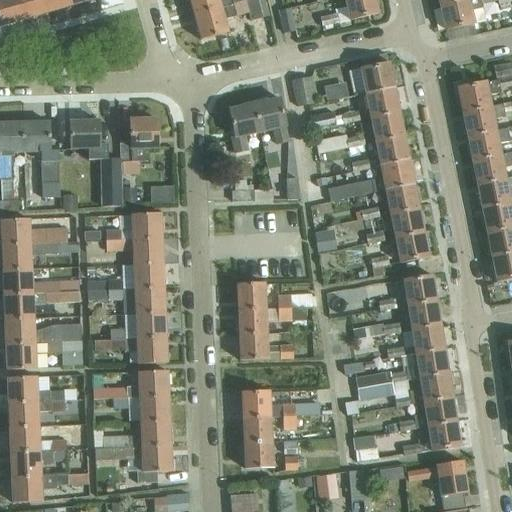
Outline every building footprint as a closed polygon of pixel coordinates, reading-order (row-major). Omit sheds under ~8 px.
[(0,0),(0,21),(2,28),(26,21),(19,0),(0,0)] [(19,0),(26,21),(49,14),(44,0),(19,0)] [(44,0),(49,14),(73,7),(70,0),(44,0)] [(106,0),(110,9),(128,4),(126,0),(106,0)] [(189,0),(195,18),(258,0),(189,0)] [(266,0),(258,0),(195,18),(202,43),(230,35),(227,22),(251,16),(252,21),(270,16),(266,0)] [(375,0),(345,0),(347,9),(336,11),(337,16),(321,20),(323,28),(350,21),(351,22),(379,15),(375,0)] [(511,0),(468,0),(469,1),(441,8),(447,32),(475,25),(485,23),(482,10),(481,5),(498,1),(499,5),(511,2),(511,0)] [(279,12),(284,34),(296,32),(292,10),(279,12)] [(388,55),(365,60),(367,69),(390,64),(388,55)] [(360,97),(368,96),(396,90),(390,64),(367,69),(363,70),(363,71),(355,72),(360,97)] [(511,65),(494,69),(497,81),(511,78),(511,65)] [(292,81),(297,106),(315,102),(310,78),(292,81)] [(459,89),(464,114),(492,108),(490,98),(502,96),(501,91),(511,88),(511,80),(487,85),(487,84),(459,89)] [(368,96),(373,120),(400,114),(396,90),(368,96)] [(280,98),(254,104),(261,133),(273,131),(276,145),(288,142),(285,128),(286,127),(280,98)] [(492,108),(464,114),(469,138),(496,132),(494,120),(506,118),(505,114),(511,112),(511,102),(503,105),(492,108)] [(261,133),(254,104),(230,109),(237,138),(233,139),(236,154),(248,151),(245,137),(261,133)] [(335,112),(312,116),(314,129),(337,125),(338,126),(361,122),(359,112),(336,117),(335,112)] [(373,120),(378,144),(405,138),(400,114),(373,120)] [(131,142),(120,142),(120,164),(121,164),(122,176),(138,175),(138,163),(147,163),(147,150),(158,150),(157,120),(131,121),(131,142)] [(99,122),(70,122),(70,150),(88,150),(88,161),(99,161),(100,210),(121,209),(120,160),(108,161),(108,146),(100,146),(99,122)] [(50,123),(23,124),(24,154),(40,153),(42,186),(43,199),(61,198),(60,186),(59,151),(51,152),(50,123)] [(19,202),(13,202),(12,181),(14,181),(13,154),(24,154),(23,124),(0,124),(0,191),(0,203),(1,214),(19,214),(19,202)] [(469,138),(473,162),(501,156),(499,144),(511,142),(510,138),(511,137),(511,128),(496,132),(469,138)] [(316,143),(318,155),(365,146),(364,137),(347,140),(347,136),(316,143)] [(378,144),(382,169),(410,163),(405,138),(378,144)] [(473,162),(478,187),(506,181),(506,180),(503,168),(511,166),(511,153),(501,156),(473,162)] [(351,164),(353,173),(370,170),(368,161),(351,164)] [(387,191),(387,193),(415,187),(410,163),(382,169),(385,179),(329,190),(331,202),(387,191)] [(511,178),(506,180),(506,181),(478,187),(483,211),(511,205),(510,203),(508,192),(511,191),(511,178)] [(298,181),(288,182),(274,181),(274,193),(288,193),(288,202),(299,202),(298,181)] [(252,182),(233,182),(234,194),(233,194),(234,204),(254,203),(272,203),(272,191),(252,192),(252,182)] [(154,199),(174,199),(174,183),(154,183),(154,199)] [(387,193),(392,217),(420,211),(415,187),(387,193)] [(136,189),(123,190),(124,205),(136,204),(136,189)] [(76,197),(61,197),(62,211),(77,211),(76,197)] [(511,203),(510,203),(511,205),(483,211),(488,235),(511,230),(511,203)] [(361,212),(363,222),(380,218),(378,208),(361,212)] [(392,217),(397,240),(424,235),(420,211),(392,217)] [(132,231),(107,232),(107,243),(163,241),(161,215),(132,216),(132,231)] [(1,222),(2,247),(31,246),(31,247),(56,246),(68,245),(67,231),(31,233),(30,221),(1,222)] [(340,248),(337,227),(318,230),(321,251),(340,248)] [(511,230),(488,235),(492,259),(511,255),(511,230)] [(383,233),(366,236),(368,246),(385,242),(383,233)] [(424,235),(397,240),(402,264),(429,259),(424,235)] [(134,267),(164,265),(163,241),(107,243),(108,253),(133,252),(134,267)] [(31,246),(2,247),(3,272),(32,271),(32,256),(57,256),(56,246),(31,247),(31,246)] [(511,255),(492,259),(497,283),(511,280),(511,255)] [(388,257),(371,261),(373,269),(390,266),(388,257)] [(165,290),(164,265),(134,267),(135,290),(135,291),(165,290)] [(3,272),(4,298),(80,294),(80,293),(60,294),(59,285),(33,286),(32,271),(3,272)] [(409,307),(437,302),(433,278),(405,282),(407,295),(394,297),(395,300),(349,307),(351,316),(409,307)] [(123,281),(109,282),(109,292),(123,292),(123,291),(123,281)] [(238,288),(239,313),(267,312),(265,287),(238,288)] [(135,291),(135,290),(123,291),(123,292),(109,292),(89,293),(89,303),(109,302),(109,301),(123,300),(124,316),(136,316),(166,315),(165,290),(135,291)] [(80,294),(4,298),(5,322),(34,320),(34,306),(81,304),(80,294)] [(278,297),(279,311),(291,311),(312,310),(311,295),(278,297)] [(437,302),(409,307),(413,331),(441,326),(437,302)] [(291,311),(279,311),(279,323),(291,322),(291,311)] [(239,313),(240,338),(268,337),(267,312),(239,313)] [(137,341),(167,339),(166,315),(136,316),(137,341)] [(5,322),(6,347),(35,346),(81,344),(81,327),(53,328),(35,334),(34,320),(5,322)] [(383,327),(354,331),(355,340),(401,333),(399,325),(383,327)] [(413,331),(417,355),(445,351),(441,326),(413,331)] [(111,342),(125,341),(124,331),(111,331),(111,341),(111,342)] [(268,337),(240,338),(241,363),(269,362),(269,361),(279,361),(279,362),(293,361),(292,348),(268,348),(268,337)] [(168,365),(167,339),(137,341),(125,341),(111,342),(111,341),(95,342),(95,352),(126,351),(126,353),(138,352),(139,366),(168,365)] [(36,371),(36,354),(63,354),(63,366),(82,366),(81,344),(35,346),(6,347),(7,372),(36,371)] [(387,351),(388,360),(406,357),(404,348),(387,351)] [(389,374),(355,380),(357,390),(358,390),(388,385),(409,381),(421,379),(449,375),(445,351),(417,355),(419,367),(404,370),(405,374),(389,377),(389,374)] [(363,364),(343,367),(344,376),(364,373),(363,364)] [(94,390),(94,401),(169,398),(168,373),(139,375),(140,388),(94,390)] [(397,408),(425,404),(453,399),(449,375),(421,379),(423,391),(410,393),(411,397),(395,400),(397,408)] [(37,379),(7,380),(8,405),(75,403),(75,401),(65,401),(65,391),(38,393),(37,379)] [(388,385),(358,390),(360,403),(390,398),(388,385)] [(243,396),(244,420),(272,419),(283,418),(283,419),(296,418),(296,417),(318,416),(318,404),(296,406),(296,404),(271,406),(271,395),(243,396)] [(169,398),(112,401),(112,411),(129,411),(128,405),(141,405),(142,424),(171,423),(169,398)] [(415,421),(399,424),(401,433),(429,428),(457,423),(453,399),(425,404),(427,415),(414,417),(415,421)] [(8,405),(9,430),(39,429),(39,413),(76,412),(75,403),(8,405)] [(355,403),(344,405),(346,417),(357,415),(355,403)] [(296,418),(283,419),(284,430),(297,430),(296,418)] [(244,420),(245,444),(273,443),(272,419),(244,420)] [(172,447),(171,423),(142,424),(142,437),(130,438),(130,449),(172,447)] [(457,423),(429,428),(430,439),(419,441),(420,445),(404,448),(405,456),(432,451),(433,452),(461,448),(457,423)] [(95,450),(104,450),(103,426),(94,426),(95,450)] [(40,452),(39,429),(9,430),(11,455),(40,454),(40,452)] [(356,451),(357,463),(379,460),(376,437),(361,439),(363,450),(356,451)] [(53,452),(53,453),(67,453),(67,441),(52,442),(53,452)] [(273,443),(245,444),(246,470),(274,468),(273,443)] [(297,455),(297,443),(284,443),(285,455),(297,455)] [(130,449),(104,450),(104,451),(96,451),(96,462),(143,460),(144,473),(138,473),(138,485),(159,484),(158,473),(173,472),(172,447),(130,449)] [(178,451),(178,470),(189,470),(189,451),(178,451)] [(41,478),(41,477),(41,465),(54,465),(54,463),(68,462),(67,453),(53,453),(53,452),(40,452),(40,454),(11,455),(12,480),(41,478)] [(285,458),(285,472),(299,472),(298,458),(285,458)] [(437,469),(407,473),(409,483),(438,478),(439,481),(442,498),(443,511),(458,511),(466,511),(463,495),(468,494),(463,462),(437,466),(437,469)] [(404,473),(404,464),(386,464),(386,473),(404,473)] [(349,473),(351,503),(365,502),(363,472),(349,473)] [(41,477),(41,478),(12,480),(13,504),(42,503),(42,491),(57,490),(57,487),(89,485),(89,475),(41,477)] [(337,500),(334,476),(316,479),(319,502),(337,500)] [(311,488),(310,479),(297,481),(298,490),(311,488)] [(288,482),(278,482),(279,511),(295,511),(294,490),(289,491),(288,482)] [(252,511),(253,511),(257,511),(256,493),(231,495),(231,511),(252,511)] [(166,511),(188,511),(187,496),(166,498),(166,499),(166,511)] [(166,511),(166,499),(154,500),(154,511),(166,511)]
